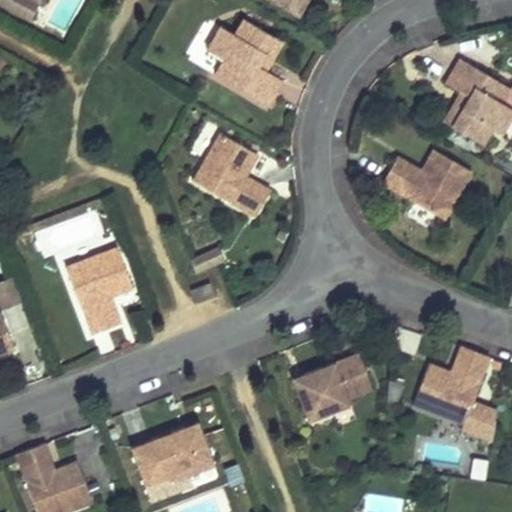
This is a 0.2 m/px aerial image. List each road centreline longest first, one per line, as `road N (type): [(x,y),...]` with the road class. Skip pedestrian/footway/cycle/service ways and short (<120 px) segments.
road 1 (residential): [(0,420),(187,361),(327,277),(359,240)]
road 2 (residential): [(511,7),(411,37),(355,74),(326,146),(325,187),(359,240)]
road 3 (residential): [(359,240),(468,318),(511,330)]
